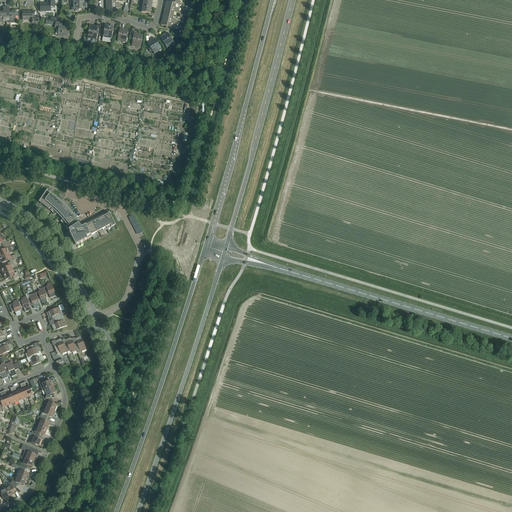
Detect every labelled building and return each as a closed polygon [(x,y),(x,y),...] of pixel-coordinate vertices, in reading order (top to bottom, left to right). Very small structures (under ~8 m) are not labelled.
[(40,4),(40,11),(51,11),(51,8),(54,7),(54,0),(46,0),(47,1),(44,3),(40,4)] [(73,4),(73,10),(75,10),(75,11),(76,12),(78,12),(79,11),(79,10),(82,10),(82,9),(86,9),(86,2),(77,2),(77,0),(70,0),(70,4),(73,4)] [(170,3),(171,2),(167,1),(165,8),(179,11),(179,9),(175,8),(176,4),(170,3)] [(9,7),(6,7),(6,14),(6,22),(16,21),(15,17),(18,17),(18,11),(9,12),(9,7)] [(34,11),(22,12),(22,20),(32,20),(32,24),(39,23),(39,16),(34,16),(34,11)] [(162,19),(176,22),(176,20),(172,19),(173,16),(164,13),(162,19)] [(161,25),(170,27),(171,24),(175,24),(176,22),(162,19),(161,25)] [(62,27),(63,24),(56,23),(55,28),(59,29),(57,36),(63,38),(64,36),(68,37),(69,29),(62,27)] [(114,26),(105,24),(103,37),(111,39),(114,26)] [(98,27),(89,25),(87,38),(96,40),(98,27)] [(128,30),(120,28),(117,41),(126,43),(128,30)] [(142,35),(134,33),(131,46),(140,48),(142,35)] [(167,33),(159,37),(167,49),(174,44),(167,33)] [(154,54),(161,50),(154,38),(147,43),(154,54)] [(50,208),(54,211),(60,217),(65,223),(63,224),(68,231),(70,234),(76,245),(92,237),(91,235),(110,225),(111,227),(116,225),(110,213),(82,228),(79,224),(74,216),(68,209),(61,203),(54,197),(46,191),(40,200),(44,203),(43,205),(46,207),(49,210),(50,208)] [(0,244),(1,244),(3,246),(8,243),(5,240),(5,239),(1,235),(0,235),(0,244)] [(0,251),(0,257),(9,254),(12,253),(8,243),(3,246),(4,249),(0,251)] [(13,261),(15,260),(13,256),(10,257),(9,254),(0,257),(0,258),(2,263),(9,260),(10,263),(13,261)] [(10,263),(7,264),(8,266),(1,269),(4,274),(13,271),(11,267),(15,266),(13,261),(10,263)] [(13,271),(4,274),(6,280),(13,277),(14,279),(19,277),(17,272),(14,274),(13,271)] [(55,292),(51,283),(47,284),(48,286),(43,288),(46,295),(48,294),(50,298),(55,296),(54,293),(55,292)] [(39,291),(35,293),(38,300),(40,299),(42,304),(47,302),(46,298),(47,298),(46,295),(43,288),(39,290),(39,291)] [(31,297),(27,299),(29,306),(32,305),(34,309),(39,307),(38,303),(39,303),(38,300),(35,293),(31,295),(31,297)] [(29,306),(27,299),(26,297),(22,298),(22,300),(18,302),(21,309),(23,308),(25,312),(30,310),(29,307),(30,307),(29,306)] [(21,309),(18,302),(17,300),(13,302),(14,304),(9,306),(12,313),(15,312),(16,316),(21,314),(20,310),(21,310),(21,309)] [(49,323),(64,317),(61,311),(64,310),(62,304),(58,306),(59,307),(46,313),(48,318),(47,319),(49,323)] [(66,322),(64,317),(49,323),(50,326),(51,325),(54,331),(57,329),(57,330),(67,326),(65,322),(66,322)] [(72,341),(74,344),(76,351),(77,353),(86,350),(82,340),(80,337),(75,339),(74,338),(71,339),(72,341)] [(76,351),(74,344),(72,341),(71,339),(71,338),(65,340),(64,339),(61,340),(62,342),(63,342),(67,352),(67,353),(70,351),(70,353),(76,351)] [(62,342),(61,340),(61,339),(55,341),(55,340),(51,341),(53,345),(57,355),(60,353),(61,354),(67,352),(63,342),(62,342)] [(13,349),(10,341),(0,344),(0,349),(0,350),(0,354),(0,355),(10,351),(9,350),(13,349)] [(29,357),(36,354),(37,354),(37,353),(40,351),(38,346),(39,346),(38,342),(32,344),(33,345),(26,348),(28,353),(26,354),(28,358),(29,357)] [(36,354),(29,357),(28,358),(31,367),(41,363),(41,362),(44,360),(42,355),(38,357),(36,354)] [(5,365),(9,374),(10,374),(12,377),(17,375),(15,371),(20,368),(18,363),(13,365),(11,362),(5,364),(5,365)] [(0,376),(1,376),(2,380),(8,378),(6,375),(9,374),(5,365),(3,366),(2,365),(0,365),(0,376)] [(45,390),(53,387),(50,381),(48,382),(47,379),(39,382),(41,388),(43,387),(45,390)] [(30,387),(25,389),(28,397),(33,395),(30,387)] [(55,393),(53,387),(45,390),(47,396),(46,396),(46,399),(52,398),(55,398),(53,393),(55,393)] [(25,389),(20,391),(23,399),(28,397),(25,389)] [(20,391),(15,393),(18,401),(23,399),(20,391)] [(15,393),(10,395),(13,403),(18,401),(15,393)] [(10,395),(5,398),(8,406),(13,403),(10,395)] [(52,403),(52,398),(46,399),(46,401),(49,402),(46,408),(55,411),(57,405),(52,403)] [(52,417),(55,411),(46,408),(44,414),(42,413),(40,417),(46,419),(47,415),(52,417)] [(45,422),(46,419),(40,417),(39,420),(41,421),(39,426),(47,429),(49,423),(45,422)] [(44,435),(47,429),(39,426),(37,431),(35,430),(33,434),(39,436),(40,434),(44,435)] [(39,436),(33,434),(32,433),(31,436),(34,437),(32,442),(29,441),(28,444),(34,446),(35,445),(40,447),(42,440),(38,439),(39,436)] [(23,457),(26,458),(34,461),(36,455),(37,456),(39,452),(23,445),(21,450),(25,451),(23,457)] [(21,463),(20,466),(25,469),(27,465),(31,467),(34,461),(26,458),(23,464),(21,463)] [(18,476),(26,480),(29,474),(28,474),(30,470),(25,469),(20,466),(16,476),(18,476)] [(24,486),(26,480),(18,476),(16,482),(13,481),(12,482),(16,487),(19,484),(24,486)] [(13,490),(16,487),(12,482),(10,484),(11,486),(6,488),(9,497),(15,494),(13,490)] [(9,497),(6,488),(0,490),(0,494),(1,495),(3,499),(9,497)]
